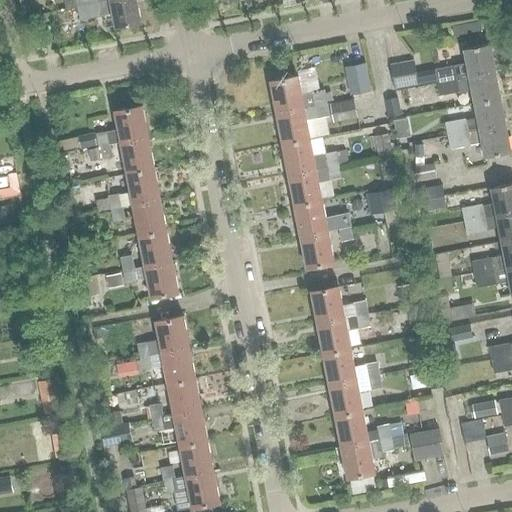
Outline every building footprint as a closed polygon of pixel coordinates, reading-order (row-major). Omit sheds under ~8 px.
[(109,0),(98,2),(78,6),(80,20),(113,14),(115,26),(142,21),(138,0),(109,0)] [(456,32),(479,25),(477,18),(454,25),(456,32)] [(468,62),(456,65),(459,78),(471,76),(496,71),(491,44),(466,49),(468,62)] [(415,60),(391,64),(396,88),(419,83),(438,80),(435,69),(417,72),(415,60)] [(366,61),(346,65),(351,93),(371,89),(366,61)] [(436,69),(439,83),(459,78),(456,65),(436,69)] [(320,91),(315,67),(298,71),(299,75),(303,95),(314,93),(320,91)] [(496,71),(471,76),(459,78),(439,83),(442,95),(461,91),(461,92),(473,90),(476,103),(501,97),(496,71)] [(277,112),(305,106),(305,107),(316,105),(314,93),(303,95),(299,75),(270,81),(277,112)] [(316,105),(327,103),(324,90),(320,91),(314,93),(316,105)] [(402,116),(399,97),(386,99),(389,118),(402,116)] [(449,136),(481,129),(507,124),(501,97),(476,103),(479,117),(467,119),(467,118),(446,122),(449,136)] [(357,111),(355,98),(331,102),(333,116),(357,111)] [(330,115),(327,103),(316,105),(319,118),(330,115)] [(100,147),(111,145),(122,143),(150,137),(144,105),(115,111),(119,131),(98,135),(100,147)] [(316,105),(305,107),(305,106),(277,112),(283,143),(311,137),(308,120),(319,118),(316,105)] [(511,149),(507,124),(481,129),(449,136),(452,149),(484,143),(487,156),(511,150),(511,149)] [(97,146),(94,132),(77,135),(80,149),(97,146)] [(378,156),(393,153),(389,133),(375,136),(378,156)] [(122,143),(125,160),(128,173),(156,167),(155,160),(150,137),(122,143)] [(311,137),(283,143),(289,174),(317,168),(318,169),(328,167),(325,154),(315,156),(311,137)] [(113,158),(111,145),(100,147),(103,158),(103,160),(113,158)] [(415,157),(416,157),(424,157),(424,145),(415,145),(415,157)] [(100,147),(89,150),(91,161),(103,158),(100,147)] [(328,167),(339,164),(336,152),(325,154),(328,167)] [(437,177),(434,163),(414,167),(416,180),(437,177)] [(339,164),(328,167),(331,180),(342,177),(339,164)] [(162,198),(156,167),(128,173),(131,192),(120,194),(123,206),(134,203),(162,198)] [(289,174),(295,204),(324,199),(320,182),(331,180),(328,167),(318,169),(317,168),(289,174)] [(0,195),(20,193),(17,171),(8,172),(10,185),(0,186),(0,195)] [(465,220),(485,216),(498,214),(511,210),(511,182),(493,186),(496,201),(462,207),(465,220)] [(449,203),(444,183),(417,189),(421,209),(449,203)] [(393,188),(369,192),(373,212),(397,208),(393,188)] [(113,207),(123,206),(120,194),(120,192),(110,194),(113,207)] [(134,203),(140,234),(168,228),(162,198),(134,203)] [(327,217),(324,199),(295,204),(301,235),(330,229),(340,227),(338,215),(327,217)] [(110,210),(108,201),(98,202),(99,212),(110,210)] [(123,206),(113,207),(115,219),(125,217),(123,206)] [(511,210),(485,216),(485,218),(488,230),(501,228),(504,240),(511,238),(511,210)] [(340,227),(351,225),(349,213),(338,215),(340,227)] [(488,230),(485,216),(465,220),(468,234),(488,230)] [(351,225),(340,227),(343,240),(354,238),(351,225)] [(140,234),(146,265),(174,259),(168,228),(140,234)] [(336,261),(330,229),(301,235),(307,267),(336,261)] [(472,260),(475,274),(511,266),(511,238),(504,240),(506,253),(472,260)] [(125,269),(135,267),(132,253),(122,255),(125,269)] [(180,290),(174,259),(146,265),(152,296),(180,290)] [(511,266),(475,274),(478,288),(511,281),(511,283),(511,266)] [(135,267),(125,269),(127,282),(137,280),(135,267)] [(124,286),(121,273),(106,276),(108,289),(124,286)] [(413,301),(410,283),(400,285),(403,303),(413,301)] [(318,322),(347,316),(368,312),(365,301),(355,303),(345,306),(340,285),(312,290),(318,322)] [(37,301),(25,303),(28,316),(39,314),(37,301)] [(460,307),(440,310),(443,323),(462,319),(460,307)] [(368,312),(347,316),(318,322),(324,353),(353,347),(349,329),(360,327),(370,325),(368,312)] [(138,344),(141,356),(152,354),(163,352),(162,351),(191,346),(185,314),(156,320),(160,339),(138,344)] [(472,337),(469,324),(445,329),(448,342),(472,337)] [(511,342),(509,343),(489,347),(491,360),(511,355),(511,342)] [(163,352),(152,354),(154,366),(165,364),(168,382),(197,377),(191,346),(162,351),(163,352)] [(330,384),(359,378),(380,374),(378,362),(356,366),(353,347),(324,353),(330,384)] [(152,354),(141,356),(143,368),(154,366),(152,354)] [(511,355),(491,360),(493,373),(511,369),(511,355)] [(116,364),(118,377),(138,373),(136,361),(116,364)] [(426,365),(430,389),(442,387),(438,363),(426,365)] [(380,374),(359,378),(330,384),(336,415),(365,409),(361,391),(372,389),(383,387),(380,374)] [(197,377),(168,382),(174,413),(203,408),(197,377)] [(53,378),(38,381),(41,399),(56,396),(53,378)] [(137,391),(125,393),(127,402),(139,400),(137,391)] [(118,402),(117,397),(111,395),(107,400),(109,405),(114,407),(118,402)] [(511,397),(499,400),(502,414),(511,411),(511,397)] [(498,414),(495,399),(471,404),(474,419),(498,414)] [(153,418),(164,416),(161,403),(150,405),(153,418)] [(203,408),(174,413),(175,414),(164,416),(153,418),(155,431),(177,427),(180,444),(209,439),(203,408)] [(365,409),(336,415),(342,446),(371,440),(381,438),(379,428),(369,430),(365,409)] [(511,411),(502,414),(504,427),(511,425),(511,411)] [(133,442),(129,422),(100,427),(104,447),(133,442)] [(391,436),(389,424),(379,426),(379,428),(381,438),(391,436)] [(441,428),(411,434),(416,460),(446,454),(441,428)] [(510,451),(506,431),(486,436),(491,455),(510,451)] [(404,434),(391,436),(394,449),(409,446),(407,433),(404,434)] [(377,472),(374,459),(386,457),(385,450),(394,449),(391,436),(381,438),(371,440),(342,446),(348,477),(349,477),(353,495),(376,491),(373,473),(377,472)] [(180,444),(186,474),(186,475),(215,469),(209,439),(180,444)] [(174,465),(162,467),(165,480),(176,478),(174,465)] [(221,501),(215,469),(186,475),(193,507),(221,501)] [(0,494),(14,492),(11,475),(0,477),(0,494)] [(135,477),(123,479),(125,489),(137,487),(135,477)] [(176,478),(165,480),(167,492),(178,490),(176,478)] [(148,511),(147,502),(131,506),(131,511),(148,511)]
